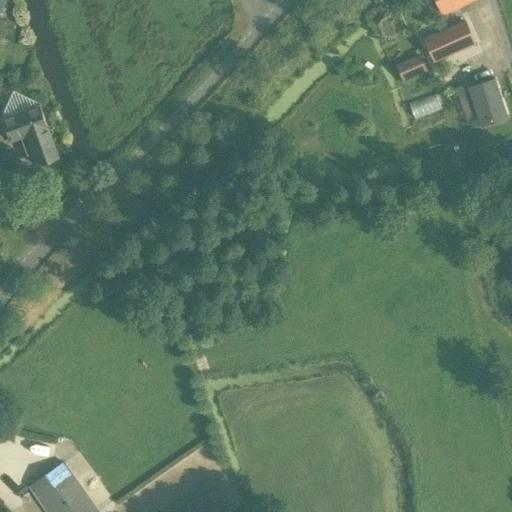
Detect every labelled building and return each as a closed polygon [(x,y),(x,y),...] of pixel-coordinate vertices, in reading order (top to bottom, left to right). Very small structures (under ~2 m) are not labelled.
[(436,0),(443,15),(474,0),(436,0)] [(476,44),(466,21),(424,39),(434,62),(476,44)] [(419,56),(397,65),(403,82),(425,72),(419,56)] [(468,87),(481,126),(507,118),(494,79),(468,87)] [(27,154),(31,152),(36,165),(58,158),(40,105),(2,118),(10,141),(22,137),(27,154)] [(29,486),(47,511),(99,511),(63,462),(29,486)]
